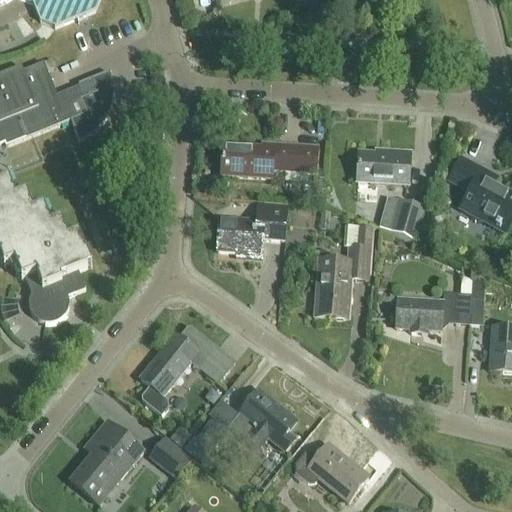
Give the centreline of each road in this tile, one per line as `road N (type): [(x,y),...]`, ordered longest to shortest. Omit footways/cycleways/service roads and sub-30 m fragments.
road 1 (residential): [(490,106),(182,87)]
road 2 (unclassified): [(0,485),(166,273)]
road 3 (residential): [(355,404),(166,273)]
road 4 (unclassified): [(166,273),(182,87)]
road 5 (residential): [(475,511),(456,503),(355,404)]
road 6 (residential): [(511,438),(355,404)]
